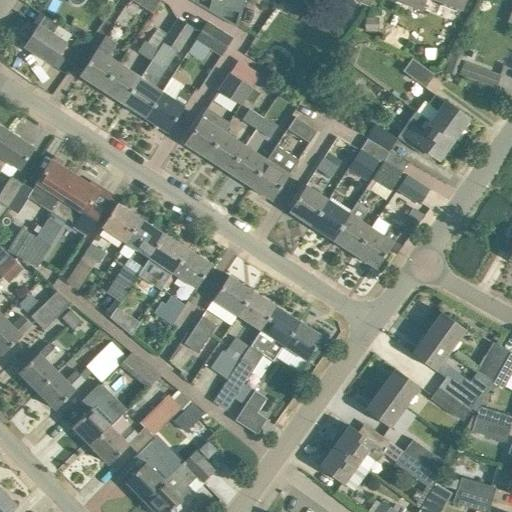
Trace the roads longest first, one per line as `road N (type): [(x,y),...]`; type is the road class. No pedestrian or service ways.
road 1 (residential): [(372,323),(0,80)]
road 2 (residential): [(273,467),(372,323)]
road 3 (residential): [(417,262),(511,131)]
